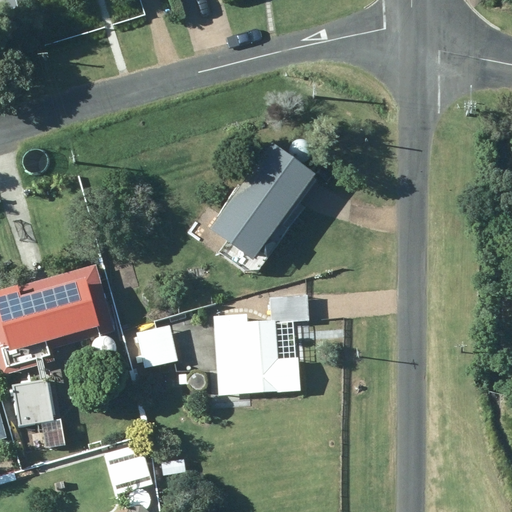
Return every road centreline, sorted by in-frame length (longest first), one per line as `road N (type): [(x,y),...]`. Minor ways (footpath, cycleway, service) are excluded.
road 1 (residential): [(407,511),(412,46)]
road 2 (residential): [(0,130),(300,45),(412,46)]
